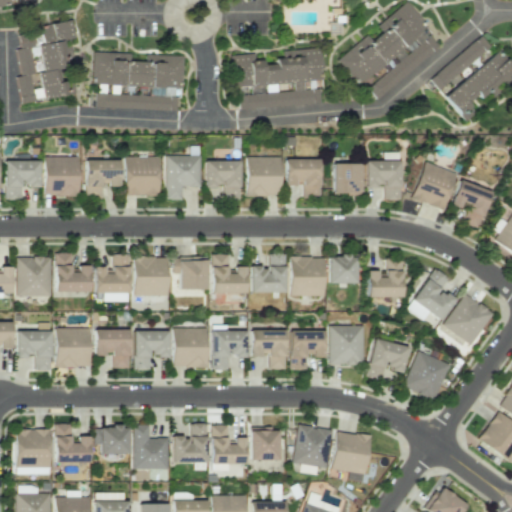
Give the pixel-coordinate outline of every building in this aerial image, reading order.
[(21,103),(32,101),(28,74),(34,73),(39,99),(60,96),(57,81),(52,82),(50,68),(71,64),(67,39),(72,38),(69,19),(37,25),(39,34),(16,38),(18,48),(11,49),(21,103)] [(237,109),(316,102),(314,80),(320,79),(317,47),(280,50),(281,59),(253,62),(252,53),(228,55),(231,87),(249,85),(250,94),(236,95),(237,109)] [(143,54),(143,61),(128,60),(128,53),(91,51),(89,85),(179,88),(180,55),(143,54)] [(461,121),(474,112),(468,104),(484,91),(489,98),(511,80),(511,71),(497,51),(440,94),(461,121)] [(151,95),(91,93),(91,107),(172,110),(173,89),(151,88),(151,95)] [(162,153),(186,154),(186,144),(196,144),(196,153),(197,153),(197,184),(178,184),(177,198),(162,197),(162,153)] [(40,154),(74,154),(75,194),(41,194),(40,154)] [(243,154),(277,154),(277,194),(243,194),(243,154)] [(121,155),(155,155),(154,194),(121,194),(121,155)] [(81,156),(116,157),(115,183),(106,183),(106,176),(97,176),(97,196),(81,196),(81,156)] [(283,156),(317,156),(317,196),(300,196),(301,175),(293,175),(292,183),(282,183),(283,156)] [(1,158),(35,157),(35,184),(26,185),(25,180),(19,180),(19,176),(16,176),(16,196),(1,197),(1,158)] [(202,157),(236,158),(236,196),(220,196),(220,176),(217,176),(217,181),(212,180),(212,185),(202,185),(202,157)] [(364,157),(398,158),(398,184),(397,184),(397,197),(382,197),(382,177),(379,177),(379,181),(374,181),(374,184),(363,184),(364,157)] [(421,159),(452,172),(438,207),(407,194),(421,159)] [(330,160),(359,160),(359,194),(330,193),(330,160)] [(455,176),(487,189),(472,225),(459,220),(466,202),(457,199),(455,205),(445,201),(455,176)] [(510,210),(511,211),(511,253),(490,237),(510,210)] [(51,251),(52,290),(86,289),(85,263),(75,263),(75,270),(67,270),(67,251),(51,251)] [(326,255),(333,255),(333,254),(340,254),(340,251),(348,251),(348,255),(354,254),(354,281),(326,281),(326,255)] [(91,264),(91,291),(125,291),(125,253),(109,252),(109,271),(101,271),(101,264),(91,264)] [(266,252),(266,270),(264,270),(264,266),(258,266),(258,263),(248,263),(248,290),(282,290),(282,252),(266,252)] [(208,253),(208,291),(243,291),(243,264),(232,264),(232,271),(224,271),(224,253),(208,253)] [(287,254),(321,253),(322,293),(287,294),(287,254)] [(130,254),(164,254),(165,293),(130,293),(130,254)] [(169,256),(176,256),(176,254),(204,255),(203,287),(175,287),(176,272),(169,271),(169,256)] [(12,255),(46,255),(46,293),(13,294),(12,255)] [(365,268),(376,268),(377,275),(384,275),(384,256),(399,256),(400,294),(366,295),(365,268)] [(0,291),(8,292),(7,266),(0,266),(0,291)] [(432,266),(445,276),(434,291),(436,292),(439,289),(443,292),(445,290),(454,296),(438,318),(409,297),(432,266)] [(439,322),(463,291),(490,312),(467,343),(439,322)] [(325,323),(360,324),(360,363),(325,362),(325,323)] [(52,326),(85,327),(85,365),(51,364),(52,326)] [(91,327),(125,327),(125,366),(109,366),(109,346),(101,346),(101,354),(90,353),(91,327)] [(169,327),(203,327),(203,366),(169,366),(169,327)] [(12,328),(46,329),(46,367),(30,367),(30,347),(27,347),(27,352),(22,352),(22,355),(12,355),(12,328)] [(130,329),(164,328),(164,354),(155,354),(155,352),(148,352),(148,348),(145,348),(145,367),(130,367),(130,329)] [(248,328),(282,328),(282,366),(266,366),(266,346),(258,346),(258,354),(248,354),(248,328)] [(287,328),(287,368),(303,368),(303,348),(311,348),(311,355),(321,355),(322,329),(287,328)] [(208,329),(243,329),(243,355),(232,355),(232,352),(228,352),(228,348),(224,348),(224,368),(208,368),(208,329)] [(372,336),(406,345),(399,371),(389,368),(390,365),(384,364),(385,360),(382,359),(377,379),(362,374),(372,336)] [(415,349),(447,364),(431,398),(399,384),(415,349)] [(511,378),(511,417),(493,404),(511,378)] [(494,409),(511,422),(511,448),(504,459),(474,436),(494,409)] [(187,422),(187,441),(185,441),(185,437),(179,437),(179,434),(168,434),(169,461),(204,461),(203,423),(200,423),(200,421),(187,422)] [(90,427),(96,427),(96,426),(103,426),(103,425),(109,425),(109,422),(118,422),(118,426),(124,426),(124,452),(96,452),(96,442),(90,442),(90,427)] [(51,423),(51,461),(85,461),(85,434),(74,434),(74,441),(66,441),(66,423),(51,423)] [(129,424),(134,424),(134,423),(145,423),(145,437),(154,437),(154,436),(164,436),(164,467),(129,467),(129,424)] [(295,423),(329,429),(322,466),(288,460),(295,423)] [(208,424),(208,462),(242,462),(242,436),(232,436),(232,443),(224,443),(224,424),(208,424)] [(12,427),(45,428),(45,466),(11,466),(12,427)] [(247,429),(275,429),(275,458),(247,458),(247,429)] [(334,429),(367,436),(360,473),(327,467),(334,429)] [(440,486),(464,503),(457,511),(427,511),(423,509),(440,486)] [(11,511),(11,492),(45,492),(45,511),(11,511)] [(208,511),(208,495),(242,494),(242,511),(208,511)] [(51,511),(51,496),(85,496),(85,511),(51,511)] [(168,511),(168,499),(203,499),(203,511),(168,511)] [(90,511),(90,500),(124,500),(124,511),(90,511)] [(247,511),(247,500),(281,501),(281,511),(247,511)] [(297,511),(302,501),(329,511),(297,511)] [(135,511),(135,503),(163,503),(163,511),(135,511)]
